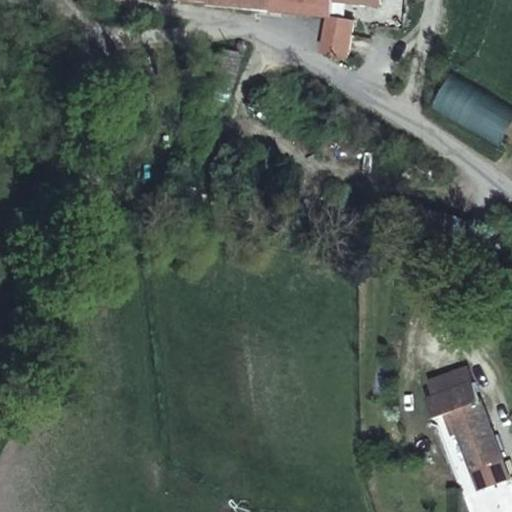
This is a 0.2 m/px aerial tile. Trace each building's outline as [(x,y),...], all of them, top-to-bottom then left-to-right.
[(212,0),(212,3),(329,15),(322,53),(349,57),(359,21),(334,14),(335,0),(212,0)] [(232,87),(240,54),(219,49),(211,82),(232,87)] [(511,100),(449,77),(437,110),(476,124),(477,120),(510,132),(511,127),(511,100)] [(439,399),(476,385),(471,371),(434,383),(439,399)] [(453,416),(476,477),(507,466),(476,385),(439,399),(432,402),(438,422),(453,416)] [(507,466),(476,477),(478,483),(510,473),(507,466)]
